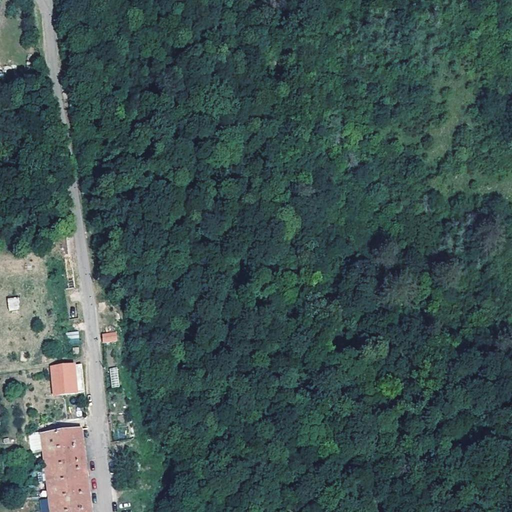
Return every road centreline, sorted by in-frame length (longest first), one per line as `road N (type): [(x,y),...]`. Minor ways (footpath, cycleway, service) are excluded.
road 1 (track): [(295,511),(81,31),(50,34)]
road 2 (track): [(265,0),(295,511)]
road 3 (residential): [(104,511),(87,305),(46,3)]
road 4 (track): [(489,324),(481,379),(456,451),(472,511)]
